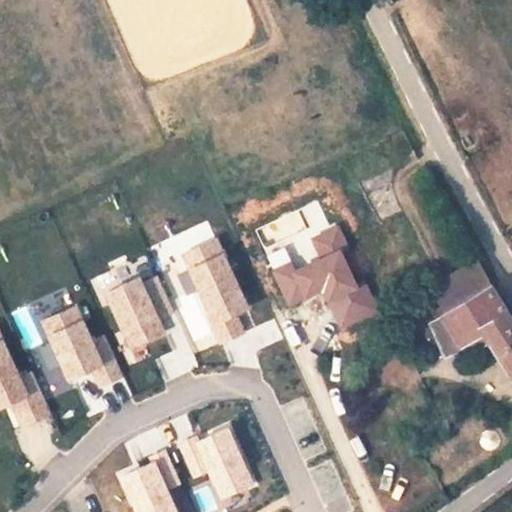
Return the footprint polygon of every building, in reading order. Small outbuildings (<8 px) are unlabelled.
[(217,345),(257,327),(218,238),(120,281),(115,269),(93,278),(126,351),(179,328),(173,313),(198,302),(217,345)] [(511,373),(511,322),(487,284),(474,262),(429,290),(444,313),(433,320),(455,360),(491,340),(511,373)] [(123,377),(105,332),(92,338),(77,304),(38,320),(48,344),(38,348),(52,379),(60,376),(64,384),(91,372),(97,387),(123,377)] [(0,407),(5,405),(14,428),(51,414),(31,365),(17,371),(0,327),(0,407)] [(204,473),(219,501),(257,481),(224,422),(176,448),(193,479),(204,473)] [(122,474),(137,511),(174,511),(154,461),(122,474)]
